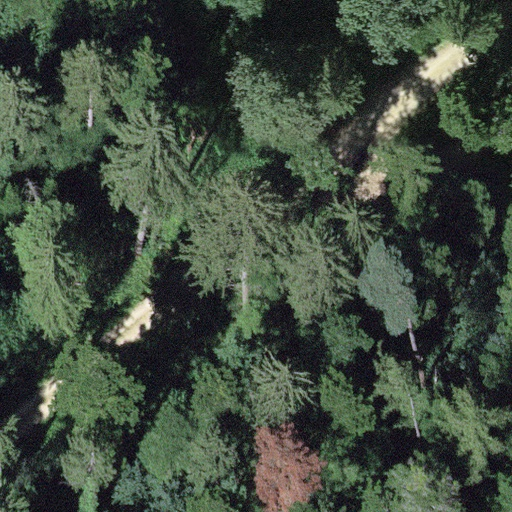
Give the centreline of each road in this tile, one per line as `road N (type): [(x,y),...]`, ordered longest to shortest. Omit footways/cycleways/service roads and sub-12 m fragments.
road 1 (track): [(511,11),(211,251),(0,436)]
road 2 (track): [(511,140),(367,211),(211,251)]
